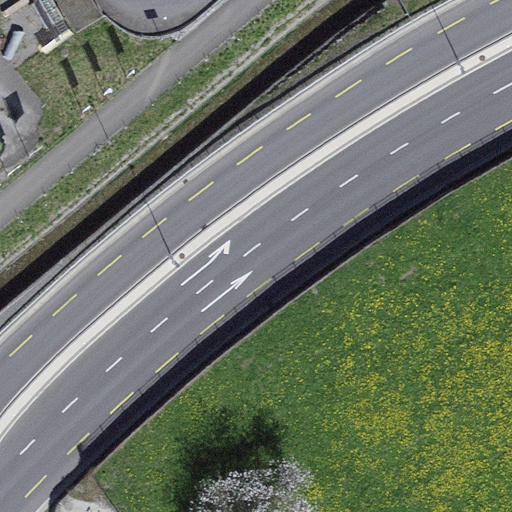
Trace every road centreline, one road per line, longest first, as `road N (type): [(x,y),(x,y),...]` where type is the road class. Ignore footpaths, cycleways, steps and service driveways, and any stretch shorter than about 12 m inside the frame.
road 1 (secondary): [(0,494),(83,393),(237,262),(420,137),(511,85)]
road 2 (secondary): [(511,9),(278,152),(105,290),(0,398)]
